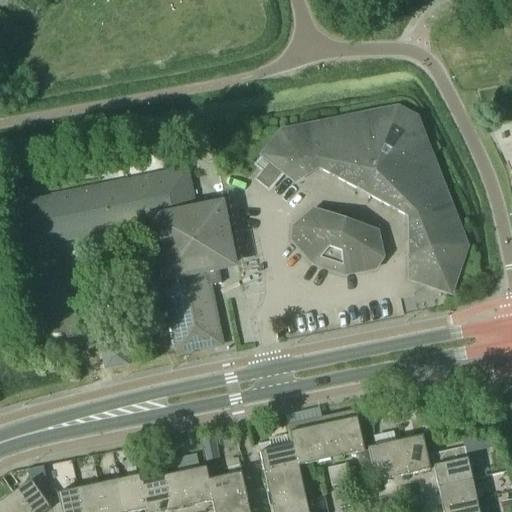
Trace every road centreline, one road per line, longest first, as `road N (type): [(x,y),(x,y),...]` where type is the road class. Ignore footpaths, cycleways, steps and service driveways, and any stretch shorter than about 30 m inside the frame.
road 1 (tertiary): [(511,334),(0,444)]
road 2 (unclassified): [(511,277),(489,174),(427,53),(412,39)]
